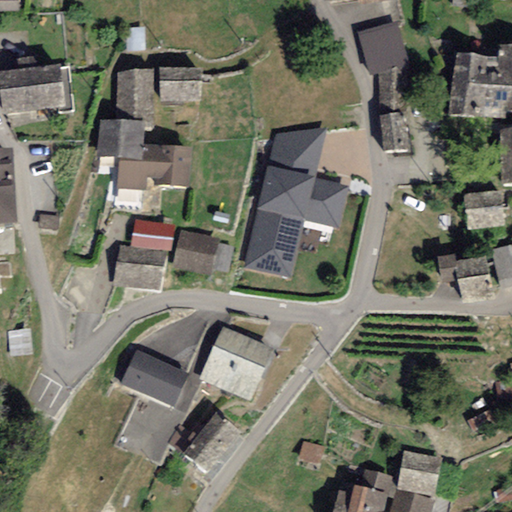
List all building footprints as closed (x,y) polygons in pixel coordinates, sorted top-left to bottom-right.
[(17,0),(0,0),(0,12),(18,13),(17,0)] [(397,26),(360,36),(372,78),(409,68),(397,26)] [(495,62),(459,60),(456,117),(511,119),(511,49),(496,49),(495,62)] [(65,111),(60,70),(0,78),(0,88),(4,119),(65,111)] [(110,125),(99,126),(97,160),(113,162),(110,212),(141,215),(144,182),(152,183),(152,188),(182,190),(184,157),(140,154),(142,129),(151,130),(155,71),(117,75),(110,125)] [(201,76),(162,72),(159,103),(198,107),(201,76)] [(379,79),(380,112),(403,112),(403,79),(379,79)] [(406,118),(381,120),(384,156),(409,154),(406,118)] [(511,134),(501,134),(502,189),(511,189),(511,134)] [(0,230),(16,229),(12,154),(0,154),(0,230)] [(318,169),(270,157),(243,269),(291,281),(305,224),(339,232),(349,189),(315,181),(318,169)] [(498,192),(463,197),(468,231),(503,226),(498,192)] [(174,229),(135,223),(131,248),(118,247),(112,288),(159,295),(165,255),(171,256),(174,229)] [(220,241),(180,232),(172,268),(211,277),(220,241)] [(511,247),(495,251),(501,284),(511,281),(511,247)] [(485,262),(454,268),(460,304),(492,298),(485,262)] [(273,352),(221,330),(198,382),(250,404),(273,352)] [(188,378),(136,354),(121,388),(173,412),(188,378)] [(240,440),(215,419),(179,462),(204,483),(240,440)] [(324,449),(303,443),(297,461),(319,467),(324,449)] [(440,462),(403,455),(396,492),(433,499),(440,462)] [(350,497),(337,494),(332,511),(382,511),(390,480),(361,473),(356,491),(352,490),(350,497)] [(430,511),(433,504),(395,493),(389,511),(430,511)]
